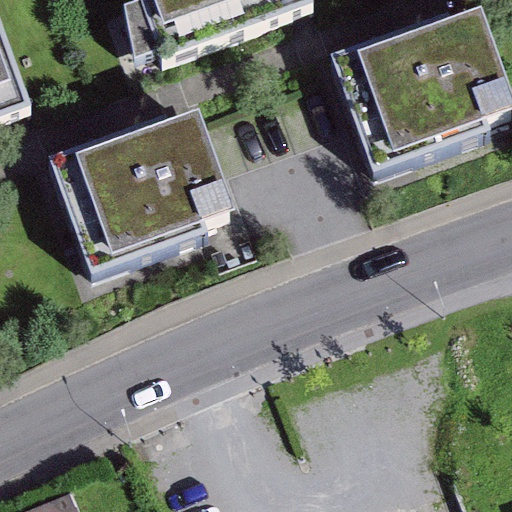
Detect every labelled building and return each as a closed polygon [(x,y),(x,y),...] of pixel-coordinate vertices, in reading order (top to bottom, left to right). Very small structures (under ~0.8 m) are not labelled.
[(312,17),(306,0),(140,0),(145,12),(126,19),(137,72),(162,62),(165,70),(304,20),(312,17)] [(30,120),(0,35),(0,130),(21,123),(30,120)] [(511,121),(482,37),(339,87),(375,188),(511,139),(511,121)] [(199,141),(55,192),(90,290),(234,239),(199,141)] [(29,511),(84,511),(81,498),(29,511)]
